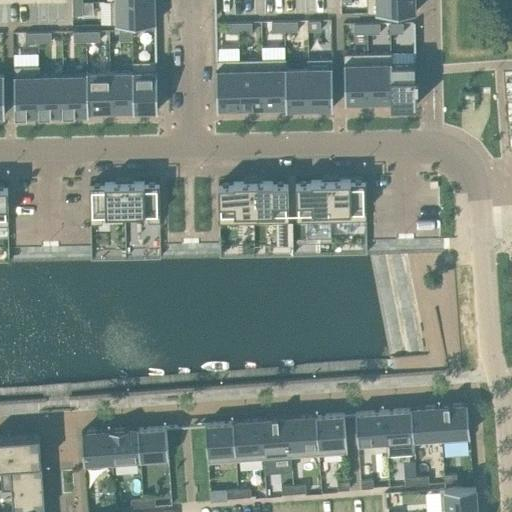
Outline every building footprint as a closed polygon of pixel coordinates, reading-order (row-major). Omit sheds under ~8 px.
[(111,0),(112,23),(132,22),(140,22),(153,22),(156,22),(156,20),(155,20),(154,0),(111,0)] [(366,0),(367,12),(416,11),(416,9),(415,9),(414,0),(366,0)] [(83,1),(73,1),(73,14),(83,14),(83,1)] [(285,20),(272,20),(272,31),(285,30),(285,20)] [(298,20),(285,20),(285,30),(298,30),(298,20)] [(321,20),(308,20),(308,30),(321,30),(321,20)] [(239,21),(226,22),(226,32),(239,31),(239,21)] [(252,21),(239,21),(239,31),(252,31),(252,21)] [(367,22),(354,23),(354,33),(367,32),(367,22)] [(380,22),(367,22),(367,32),(380,32),(380,22)] [(390,22),(390,32),(403,32),(403,22),(390,22)] [(132,29),(119,29),(120,39),(133,39),(132,29)] [(87,30),(74,30),(74,40),(87,40),(87,30)] [(100,30),(87,30),(87,40),(100,40),(100,30)] [(39,31),(26,31),(26,41),(39,41),(39,31)] [(52,31),(39,31),(39,41),(52,41),(52,31)] [(214,56),(235,57),(235,46),(214,46),(214,56)] [(33,51),(10,54),(12,64),(34,61),(33,51)] [(368,52),(344,53),(345,102),(347,102),(347,101),(369,100),(368,52)] [(391,52),(368,52),(369,100),(391,100),(392,100),(391,61),(392,61),(391,52)] [(263,57),(240,58),(241,106),(264,105),(263,57)] [(286,57),(263,57),(264,105),(286,105),(286,107),(287,107),(286,67),(287,67),(286,57)] [(218,59),(216,59),(217,108),(219,108),(219,106),(241,106),(240,58),(218,59)] [(157,60),(132,61),(132,70),(133,70),(134,110),(135,110),(135,108),(157,108),(157,109),(158,109),(157,60)] [(392,100),(391,100),(391,104),(393,104),(417,104),(417,87),(418,87),(418,84),(418,80),(418,77),(417,77),(416,61),(414,61),(392,61),(391,61),(392,100)] [(40,64),(14,65),(15,112),(15,114),(40,113),(39,74),(40,74),(40,64)] [(331,66),(309,66),(310,106),(332,105),(332,106),(333,106),(332,64),(331,64),(331,66)] [(287,67),(286,67),(287,107),(287,106),(310,106),(309,66),(287,67)] [(88,70),(87,70),(87,73),(88,73),(88,109),(89,109),(111,109),(110,70),(88,71),(88,70)] [(132,70),(110,70),(111,109),(133,108),(133,110),(134,110),(133,70),(132,70)] [(40,74),(39,74),(40,113),(64,113),(63,73),(40,74)] [(87,73),(63,73),(64,113),(88,112),(88,114),(89,114),(89,109),(88,109),(88,73),(87,73)] [(351,178),(331,179),(332,220),(367,219),(366,179),(351,180),(351,178)] [(311,180),(296,181),(297,220),(332,220),(331,179),(311,179),(311,180)] [(133,180),(125,181),(125,212),(148,211),(148,221),(160,221),(159,181),(144,181),(144,180),(133,180)] [(234,182),(218,182),(219,222),(254,221),(253,180),(234,181),(234,182)] [(273,180),(253,180),(254,221),(289,221),(288,181),(273,181),(273,180)] [(105,182),(90,183),(91,222),(103,222),(102,212),(125,212),(125,181),(115,181),(105,181),(105,182)] [(0,224),(9,224),(8,185),(0,184),(0,224)] [(467,402),(441,404),(443,440),(470,438),(467,402)] [(411,406),(411,407),(412,407),(415,442),(443,440),(441,404),(411,406)] [(411,407),(384,409),(386,444),(415,442),(412,407),(411,407)] [(384,409),(356,411),(356,412),(358,446),(386,444),(384,409)] [(317,414),(320,454),(347,452),(345,413),(345,412),(317,414)] [(317,413),(289,415),(292,456),(320,454),(317,414),(317,413)] [(289,415),(261,417),(264,458),(292,456),(289,415)] [(261,417),(233,419),(233,420),(236,460),(264,458),(261,417)] [(233,420),(205,422),(205,423),(208,462),(236,460),(233,420)] [(139,427),(141,462),(169,460),(167,426),(166,425),(139,427)] [(139,426),(110,428),(113,464),(141,462),(139,427),(139,426)] [(110,428),(82,430),(85,466),(113,464),(110,428)] [(40,433),(0,436),(0,465),(42,462),(40,433)] [(42,462),(0,465),(2,489),(12,488),(44,486),(42,462)] [(456,472),(444,473),(445,481),(457,480),(456,472)] [(429,474),(417,475),(418,483),(429,482),(429,474)] [(417,475),(405,476),(405,484),(418,483),(417,475)] [(373,478),(361,479),(361,487),(373,486),(374,486),(373,478)] [(349,480),(337,481),(338,489),(350,488),(349,480)] [(305,483),(294,484),(294,492),(306,491),(305,483)] [(294,484),(281,485),(282,493),(294,492),(294,484)] [(445,487),(440,487),(441,511),(477,511),(476,485),(473,485),(445,487)] [(14,510),(11,511),(10,511),(14,511),(43,510),(46,510),(44,486),(12,488),(14,510)] [(251,487),(238,488),(238,496),(251,495),(251,487)] [(238,488),(227,489),(227,497),(238,496),(238,488)] [(155,496),(144,497),(144,505),(156,504),(155,496)] [(144,497),(131,498),(132,506),(144,505),(144,497)] [(116,499),(104,500),(104,508),(116,507),(116,499)]
